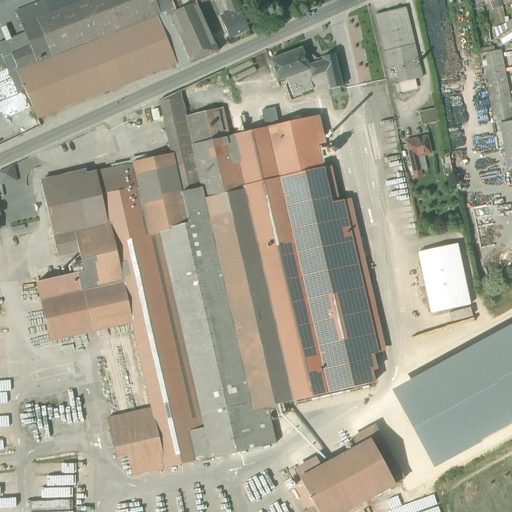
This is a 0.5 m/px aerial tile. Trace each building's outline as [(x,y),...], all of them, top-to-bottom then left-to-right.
[(11,55),(17,70),(162,12),(157,0),(44,0),(16,12),(21,24),(24,33),(30,47),(11,55)] [(157,0),(162,12),(17,70),(15,71),(24,89),(37,119),(39,118),(175,64),(178,69),(217,52),(197,5),(210,0),(157,0)] [(223,15),(224,19),(240,12),(235,0),(230,0),(225,2),(229,13),(223,15)] [(399,84),(399,83),(414,80),(422,78),(405,7),(376,15),(389,69),(395,67),(399,84)] [(222,20),(230,38),(248,30),(240,12),(224,19),(222,20)] [(0,55),(1,55),(2,58),(11,55),(30,47),(24,33),(0,42),(0,55)] [(276,82),(286,78),(298,74),(300,82),(309,79),(325,73),(325,72),(323,61),(307,66),(303,57),(301,49),(269,61),(276,82)] [(498,146),(503,145),(499,124),(511,121),(511,110),(500,50),(480,54),(498,146)] [(310,54),(303,57),(307,66),(323,61),(322,58),(317,59),(310,54)] [(17,70),(11,55),(2,58),(1,55),(0,55),(0,66),(5,64),(9,73),(18,92),(24,89),(15,71),(17,70)] [(322,57),(322,58),(323,61),(325,72),(325,73),(327,82),(329,90),(342,87),(334,55),(322,57)] [(325,73),(309,79),(312,87),(327,82),(325,73)] [(313,89),(312,87),(309,79),(300,82),(298,74),(286,78),(293,96),(313,89)] [(417,89),(414,80),(399,83),(401,93),(417,89)] [(165,126),(170,150),(191,145),(204,199),(156,210),(154,213),(197,401),(247,389),(252,411),(267,407),(294,401),(277,327),(274,327),(230,137),(229,137),(228,132),(225,114),(223,108),(185,116),(180,90),(159,100),(165,126)] [(418,112),(421,126),(439,122),(435,108),(418,112)] [(319,116),(310,118),(316,146),(326,143),(319,116)] [(310,118),(230,137),(274,327),(277,327),(294,401),(373,383),(370,372),(375,370),(372,355),(376,354),(361,288),(369,286),(367,276),(359,278),(358,273),(365,271),(362,258),(364,258),(363,256),(364,256),(361,240),(360,240),(359,239),(350,241),(341,201),(339,202),(330,204),(322,169),(316,146),(310,118)] [(511,169),(511,121),(499,124),(503,145),(508,170),(511,169)] [(406,141),(413,173),(417,172),(420,171),(417,157),(430,154),(426,137),(406,141)] [(270,421),(267,407),(252,411),(247,389),(197,401),(154,213),(156,210),(204,199),(191,145),(170,150),(171,154),(173,165),(156,169),(153,158),(146,160),(146,159),(131,163),(132,165),(123,167),(123,168),(87,175),(86,171),(41,182),(57,256),(79,251),(81,262),(80,262),(81,267),(77,268),(77,271),(77,274),(36,283),(50,341),(132,322),(151,408),(107,419),(116,458),(127,456),(131,476),(275,444),(270,421)] [(171,154),(146,159),(146,160),(153,158),(156,169),(173,165),(171,154)] [(16,180),(13,165),(0,171),(0,182),(0,184),(16,180)] [(331,166),(322,169),(330,204),(339,202),(331,166)] [(350,199),(341,201),(350,241),(359,239),(350,199)] [(457,244),(417,253),(430,313),(470,305),(457,244)] [(385,352),(367,271),(365,271),(358,273),(359,278),(367,276),(369,286),(361,288),(376,354),(385,352)] [(476,314),(435,332),(439,342),(481,324),(476,314)] [(511,325),(390,391),(395,393),(511,329),(511,325)] [(511,329),(395,393),(434,464),(511,420),(511,329)] [(432,469),(434,464),(395,393),(390,391),(432,469)] [(511,425),(511,420),(434,464),(432,469),(511,425)] [(351,440),(355,448),(370,441),(394,485),(402,480),(374,428),(351,440)] [(320,468),(299,479),(309,499),(306,500),(306,501),(304,502),(307,509),(313,506),(316,511),(344,511),(394,485),(370,441),(355,448),(320,468)] [(294,471),(299,479),(320,468),(316,459),(294,471)] [(293,483),(304,502),(306,501),(306,500),(309,499),(299,479),(293,483)]
